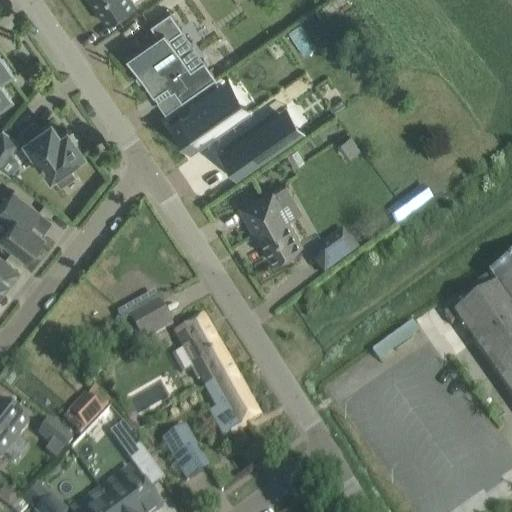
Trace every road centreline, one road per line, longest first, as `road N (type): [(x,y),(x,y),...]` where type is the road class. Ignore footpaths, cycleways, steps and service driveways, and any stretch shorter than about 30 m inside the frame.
road 1 (unclassified): [(329,455),(145,168)]
road 2 (residential): [(0,348),(145,168)]
road 3 (unclassified): [(145,168),(32,0)]
